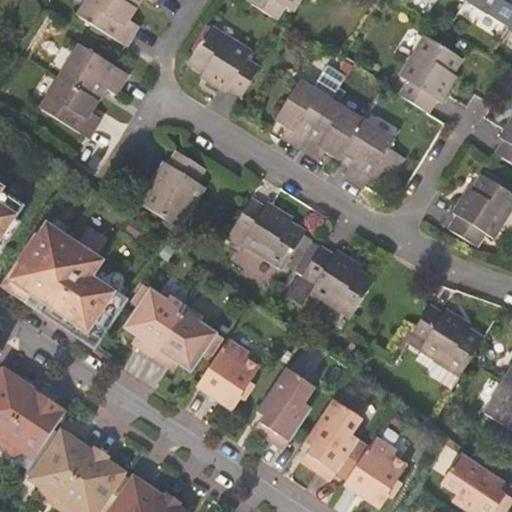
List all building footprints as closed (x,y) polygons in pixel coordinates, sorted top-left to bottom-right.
[(131,25),(139,12),(120,0),(92,0),(81,19),(129,49),(141,31),(131,25)] [(120,0),(139,12),(147,0),(157,6),(160,0),(120,0)] [(253,0),(251,4),(280,22),(287,10),(295,15),(304,0),(253,0)] [(511,0),(466,0),(466,1),(509,27),(511,21),(511,0)] [(253,53),(216,31),(193,70),(213,83),(211,85),(227,95),(229,92),(243,101),(260,70),(247,63),(253,53)] [(403,97),(433,116),(440,104),(443,106),(455,86),(452,83),(464,63),(427,40),(402,81),(410,85),(403,97)] [(83,48),(63,81),(101,105),(109,92),(118,98),(131,77),(83,48)] [(101,105),(63,81),(43,114),(90,144),(103,122),(94,117),(101,105)] [(282,139),(303,152),(333,103),(300,83),(277,122),(288,130),(282,139)] [(329,154),(339,161),(363,122),(333,103),(303,152),(322,164),(329,154)] [(511,121),(502,138),(506,141),(497,154),(511,162),(511,121)] [(363,122),(339,161),(352,169),(346,178),(366,191),(396,142),(363,122)] [(142,207),(179,230),(205,190),(197,185),(205,172),(177,153),(168,167),(164,164),(152,184),(155,187),(142,207)] [(451,230),(488,253),(511,215),(511,212),(506,208),(511,197),(511,193),(484,176),(475,190),(471,188),(460,206),(464,209),(451,230)] [(0,253),(2,255),(21,227),(15,223),(24,211),(0,194),(0,253)] [(265,210),(254,202),(230,240),(243,249),(244,247),(281,270),(304,234),(286,222),(288,219),(268,206),(265,210)] [(98,251),(108,236),(91,225),(81,240),(98,251)] [(73,325),(101,344),(128,303),(94,280),(102,269),(95,264),(98,259),(51,228),(42,241),(37,238),(19,265),(24,269),(13,285),(33,299),(28,306),(68,332),(73,325)] [(303,278),(322,249),(315,243),(296,272),(300,275),(303,278)] [(353,320),(376,282),(354,268),(357,264),(338,252),(335,256),(322,249),(303,278),(300,275),(287,297),(303,307),(312,294),(353,320)] [(141,351),(154,360),(157,356),(188,309),(171,298),(168,303),(145,288),(132,305),(139,310),(126,330),(146,343),(141,351)] [(474,362),(487,342),(466,328),(468,326),(448,313),(446,316),(431,307),(413,336),(427,345),(423,352),(438,364),(434,372),(434,380),(455,393),(474,362)] [(157,356),(154,360),(168,369),(173,361),(192,374),(206,354),(212,359),(225,341),(201,325),(204,320),(188,309),(157,356)] [(230,341),(199,389),(214,400),(217,396),(222,400),(220,403),(235,413),(243,400),(246,402),(256,388),(251,384),(262,370),(247,360),(250,356),(230,341)] [(287,369),(261,410),(267,414),(256,432),(285,451),(312,409),(307,405),(317,389),(287,369)] [(511,385),(506,382),(488,411),(511,426),(511,385)] [(0,448),(30,403),(0,383),(0,448)] [(338,474),(349,482),(370,449),(353,436),(364,421),(334,401),(308,441),(315,446),(302,463),(332,483),(338,474)] [(44,412),(30,403),(0,448),(0,463),(9,469),(17,466),(29,473),(61,424),(44,412)] [(43,499),(59,510),(95,455),(64,433),(32,482),(43,490),(43,499)] [(349,482),(346,486),(359,495),(362,491),(369,496),(367,499),(381,510),(390,497),(393,499),(403,485),(398,481),(408,467),(394,457),(397,452),(377,439),(370,449),(349,482)] [(95,455),(59,510),(62,511),(104,511),(128,476),(109,463),(112,459),(99,450),(95,455)] [(454,500),(470,511),(507,511),(511,506),(511,498),(498,488),(502,482),(463,454),(443,484),(459,494),(454,500)] [(158,511),(167,500),(167,499),(135,479),(113,511),(158,511)] [(167,500),(158,511),(185,511),(180,508),(183,504),(170,495),(167,499),(167,500)]
